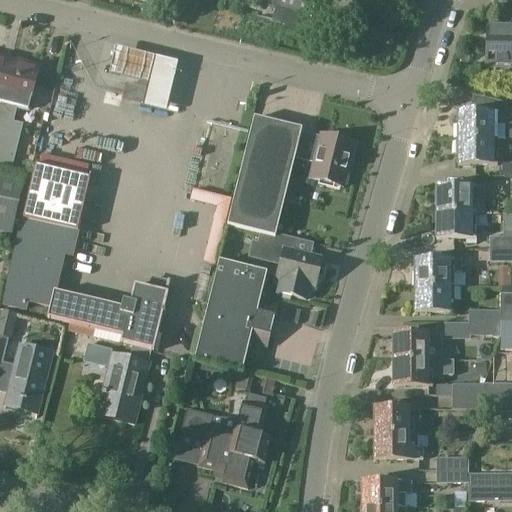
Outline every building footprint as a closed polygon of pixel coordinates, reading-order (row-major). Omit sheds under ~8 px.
[(274,0),(272,9),(309,20),(315,0),(274,0)] [(511,0),(510,0),(510,31),(486,31),(485,68),(511,68),(511,0)] [(181,61),(117,46),(111,74),(149,83),(144,105),(168,111),(181,61)] [(0,99),(10,60),(0,57),(0,99)] [(0,165),(11,169),(22,127),(11,124),(15,109),(27,112),(38,67),(10,60),(0,99),(0,165)] [(123,94),(122,96),(121,101),(142,106),(146,90),(125,85),(123,94)] [(458,114),(457,139),(496,139),(504,139),(504,114),(458,114)] [(227,227),(274,239),(275,236),(294,159),(313,164),(319,139),(301,135),(302,132),(253,120),(250,133),(227,227)] [(319,139),(313,164),(309,180),(341,188),(348,161),(350,162),(355,145),(320,136),(319,139)] [(455,141),(455,154),(457,154),(457,166),(496,166),(496,139),(457,139),(457,141),(455,141)] [(21,221),(22,221),(1,308),(22,313),(24,304),(49,310),(52,297),(53,294),(62,257),(69,259),(75,233),(76,233),(88,181),(34,168),(21,221)] [(0,235),(10,238),(24,177),(0,171),(0,235)] [(435,215),(475,215),(475,188),(435,189),(435,215)] [(193,207),(190,219),(217,225),(204,279),(213,281),(229,216),(193,207)] [(475,215),(435,215),(435,239),(475,239),(475,215)] [(274,239),(273,240),(271,250),(284,253),(277,280),(282,281),(279,294),(305,300),(308,288),(314,289),(317,277),(321,278),(324,266),(320,265),(321,261),(293,254),(297,241),(275,236),(274,239)] [(511,238),(488,239),(488,252),(511,251),(511,238)] [(511,251),(488,252),(488,265),(511,265),(511,251)] [(249,344),(267,349),(277,308),(259,303),(266,275),(218,263),(194,361),(242,373),(249,344)] [(414,263),(414,289),(453,289),(453,275),(460,275),(460,263),(454,263),(414,263)] [(166,295),(164,295),(165,290),(166,290),(168,284),(151,280),(148,291),(133,287),(127,312),(53,294),(52,297),(49,310),(46,322),(68,327),(94,333),(117,339),(121,339),(119,346),(131,349),(150,354),(153,354),(167,295),(166,295)] [(453,289),(414,289),(414,315),(453,315),(453,289)] [(511,296),(501,296),(499,296),(499,312),(511,311),(511,296)] [(511,311),(499,312),(499,313),(500,313),(500,324),(511,323),(511,311)] [(0,312),(0,339),(11,342),(17,317),(0,312)] [(500,313),(499,313),(467,313),(467,326),(500,326),(500,324),(500,313)] [(500,326),(467,326),(467,339),(500,339),(500,326)] [(68,327),(67,333),(92,339),(94,333),(68,327)] [(94,333),(92,339),(116,345),(119,346),(121,339),(117,339),(94,333)] [(432,337),(392,337),(392,363),(432,363),(432,349),(440,349),(440,337),(432,337)] [(9,383),(3,408),(37,416),(38,414),(52,356),(18,347),(13,368),(12,369),(8,368),(5,380),(5,382),(9,383)] [(101,391),(95,416),(134,426),(150,365),(148,365),(150,354),(131,349),(128,361),(116,358),(108,393),(101,391)] [(392,363),(392,389),(431,389),(432,378),(453,378),(453,363),(432,363),(392,363)] [(475,365),(475,378),(485,378),(486,365),(475,365)] [(237,380),(234,390),(244,393),(243,395),(248,397),(248,394),(253,378),(239,374),(237,380)] [(266,381),(263,396),(271,398),(275,383),(266,381)] [(482,387),(482,401),(511,400),(511,386),(483,386),(483,387),(482,387)] [(482,401),(482,387),(451,387),(451,400),(482,401)] [(185,411),(179,437),(206,444),(199,469),(225,476),(223,484),(248,491),(255,463),(264,466),(270,440),(261,437),(268,411),(263,410),(265,401),(248,397),(245,405),(243,405),(238,425),(212,418),(185,411)] [(482,401),(451,400),(451,412),(482,412),(482,401)] [(511,400),(482,401),(482,412),(511,412),(511,400)] [(374,436),(414,437),(414,411),(374,410),(374,436)] [(414,437),(374,436),(374,462),(413,462),(414,437)] [(435,474),(467,475),(467,460),(435,460),(435,474)] [(467,475),(435,474),(435,486),(467,486),(467,477),(467,475)] [(499,476),(467,477),(467,486),(467,492),(499,491),(499,490),(499,476)] [(361,484),(361,510),(400,510),(401,484),(361,484)] [(417,500),(435,499),(435,490),(417,490),(417,500)] [(511,490),(499,490),(499,491),(500,504),(511,503),(511,490)] [(500,504),(499,491),(467,492),(467,504),(500,504)]
